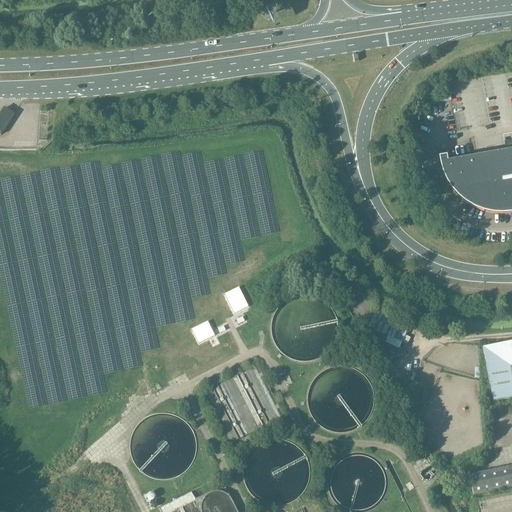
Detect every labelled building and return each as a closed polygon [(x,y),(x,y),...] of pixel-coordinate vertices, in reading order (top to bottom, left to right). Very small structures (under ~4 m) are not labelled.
[(0,136),(14,115),(10,112),(4,109),(0,115),(0,136)] [(483,212),(492,214),(502,215),(511,214),(511,213),(511,151),(442,164),(441,160),(440,160),(441,165),(443,174),(447,183),(452,190),(459,198),(466,204),(474,208),(483,212)] [(249,309),(238,288),(223,296),(234,316),(249,309)] [(277,310),(274,314),(273,317),(271,324),(271,335),(275,345),(279,351),(288,358),(297,361),(308,362),(317,359),(318,358),(326,354),(333,345),(334,342),(337,335),(337,325),(334,314),(328,306),(321,300),(311,296),(301,296),(291,298),(282,304),(277,310)] [(410,326),(376,311),(368,327),(402,343),(408,331),(410,326)] [(207,323),(190,331),(198,346),(214,338),(207,323)] [(511,342),(482,349),(493,403),(511,398),(511,375),(510,368),(511,367),(511,342)] [(368,418),(373,409),(374,399),(372,389),(367,380),(360,374),(352,369),(348,368),(342,367),(337,367),(330,369),(326,371),(322,373),(316,379),(310,386),(308,396),(308,406),(311,415),(318,425),(326,430),(335,433),(344,433),(354,431),(362,426),(368,418)] [(160,415),(157,415),(150,417),(142,422),(134,431),(129,442),(129,454),(133,465),(142,474),(152,479),(163,481),(173,479),(182,474),(191,465),(195,454),(195,440),(188,428),(180,420),(170,415),(160,415)] [(308,484),(309,477),(310,475),(308,465),(306,458),(300,449),(293,444),(284,441),(275,440),(266,442),(256,446),(251,452),(246,460),(243,468),(243,479),(247,489),(254,498),(262,503),(271,506),(279,506),(289,504),(297,499),(304,492),(308,484)] [(369,511),(374,510),(377,508),(384,499),(388,490),(388,480),(386,473),(380,464),(372,457),(362,454),(354,454),(345,456),(335,462),(329,470),(327,479),(327,489),(330,497),(334,503),(342,511),(345,511),(369,511)] [(511,467),(468,476),(472,496),(511,487),(511,467)]
